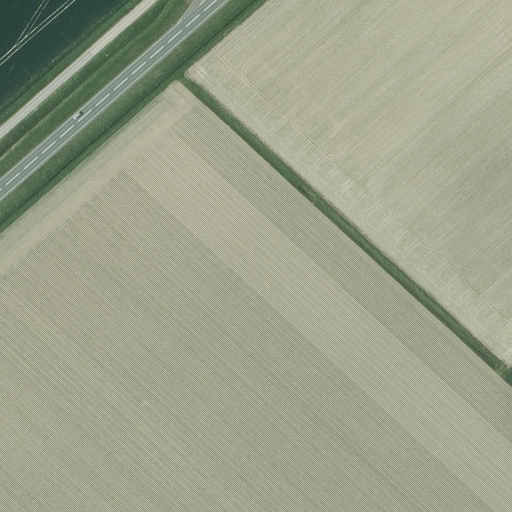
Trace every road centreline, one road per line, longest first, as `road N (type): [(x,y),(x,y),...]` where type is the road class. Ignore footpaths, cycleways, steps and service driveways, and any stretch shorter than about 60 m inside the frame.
road 1 (trunk): [(0,190),(187,25)]
road 2 (unclassified): [(0,127),(142,0)]
